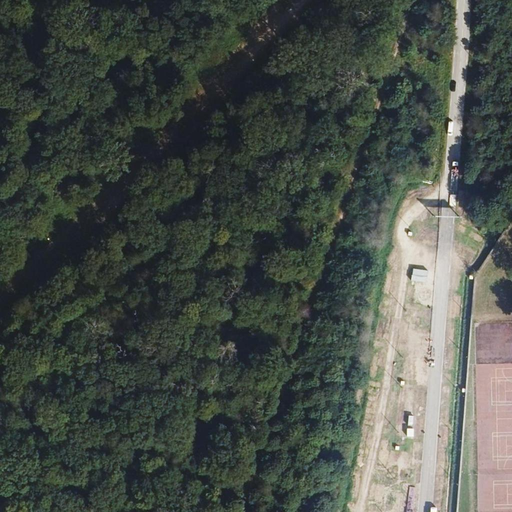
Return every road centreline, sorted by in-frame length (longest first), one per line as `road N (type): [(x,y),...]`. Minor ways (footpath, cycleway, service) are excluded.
road 1 (track): [(242,511),(410,0)]
road 2 (tertiary): [(463,0),(424,511)]
road 3 (track): [(307,0),(0,296)]
